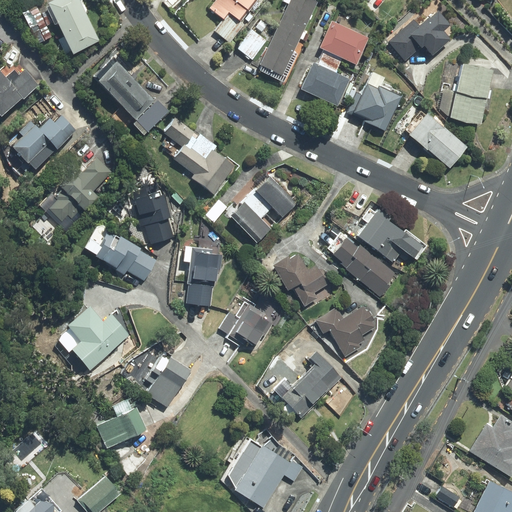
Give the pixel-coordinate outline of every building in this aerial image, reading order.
[(81,0),(55,0),(51,2),(74,52),(100,40),(81,0)] [(242,19),(257,0),(219,0),(215,6),(225,14),(229,9),(242,19)] [(283,74),(318,1),(315,0),(296,0),(265,66),(283,74)] [(386,0),(364,0),(376,11),(386,0)] [(415,20),(392,40),(407,57),(423,44),(431,53),(450,36),(444,29),(451,23),(439,9),(420,26),(415,20)] [(244,23),(232,14),(218,32),(230,41),(244,23)] [(368,37),(335,21),(323,46),(355,62),(368,37)] [(266,40),(253,30),(239,48),(252,58),(266,40)] [(154,100),(118,62),(101,78),(138,116),(154,100)] [(350,79),(315,63),(303,88),(338,104),(350,79)] [(492,73),(461,66),(449,115),(480,122),(492,73)] [(0,114),(1,115),(22,96),(24,98),(38,85),(26,71),(21,76),(16,70),(8,78),(2,71),(0,73),(0,114)] [(398,102),(363,86),(350,114),(384,130),(398,102)] [(423,111),(407,129),(447,164),(462,146),(423,111)] [(38,123),(17,144),(36,164),(74,128),(62,116),(56,122),(52,117),(42,126),(38,123)] [(234,168),(173,118),(163,131),(181,146),(174,155),(196,173),(193,177),(213,194),(234,168)] [(111,175),(97,160),(49,205),(63,220),(111,175)] [(295,200),(270,175),(257,188),(282,213),(295,200)] [(158,182),(135,189),(151,242),(174,235),(158,182)] [(256,190),(247,198),(263,215),(272,206),(256,190)] [(227,206),(219,199),(207,213),(215,220),(227,206)] [(271,226),(246,200),(233,213),(257,239),(271,226)] [(425,244),(375,210),(358,235),(393,260),(401,248),(416,258),(425,244)] [(42,219),(38,219),(35,221),(34,223),(34,226),(43,239),(46,241),(50,240),(52,238),(53,233),(42,219)] [(359,247),(340,232),(328,248),(344,260),(343,262),(379,291),(395,272),(361,245),(359,247)] [(157,261),(111,233),(99,253),(145,280),(157,261)] [(219,251),(194,248),(187,301),(212,305),(219,251)] [(290,255),(276,263),(289,286),(294,284),(305,303),(317,296),(314,291),(326,284),(316,265),(309,269),(299,253),(291,257),(290,255)] [(268,316),(247,303),(226,337),(240,346),(244,339),(251,343),(268,316)] [(338,310),(320,321),(325,330),(332,326),(347,352),(360,345),(358,342),(364,338),(361,333),(375,325),(364,306),(343,318),(338,310)] [(87,368),(125,335),(110,317),(105,322),(93,308),(74,325),(86,339),(72,351),(87,368)] [(191,369),(171,357),(149,391),(169,403),(191,369)] [(340,373),(323,357),(285,396),(302,412),(340,373)] [(129,397),(114,403),(119,413),(133,406),(129,397)] [(148,427),(138,405),(99,423),(109,444),(148,427)] [(471,448),(511,474),(511,421),(495,411),(471,448)] [(290,463),(262,445),(235,488),(264,505),(290,463)] [(94,511),(119,491),(106,477),(79,500),(90,511),(94,511)] [(474,511),(511,511),(511,488),(490,479),(474,511)] [(52,511),(44,501),(29,511),(52,511)]
